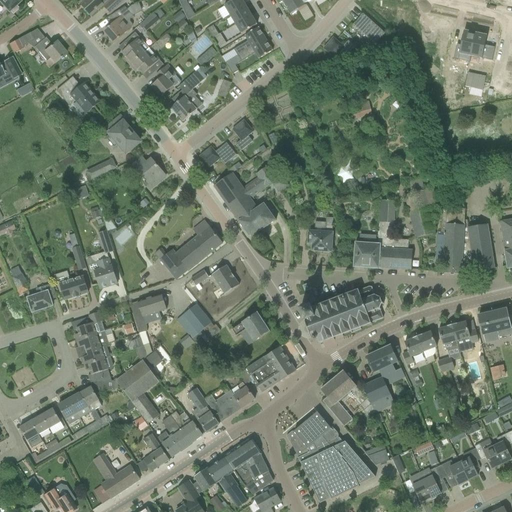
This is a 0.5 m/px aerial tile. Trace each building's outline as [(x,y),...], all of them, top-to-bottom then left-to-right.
[(16,6),(20,2),(18,0),(0,0),(0,3),(8,13),(10,12),(13,15),(19,9),(16,6)] [(86,0),(81,5),(91,17),(103,6),(110,14),(125,1),(124,0),(86,0)] [(230,16),(246,6),(242,0),(234,0),(224,6),(230,16)] [(281,0),(290,15),(290,16),(291,16),(307,6),(306,6),(305,4),(312,0),(313,2),(314,1),(315,0),(281,0)] [(186,2),(183,4),(181,5),(183,9),(189,6),(186,1),(186,2)] [(134,14),(142,10),(138,2),(130,6),(134,14)] [(251,15),(246,6),(230,16),(236,25),(251,15)] [(104,32),(114,43),(131,29),(125,23),(133,16),(125,7),(108,17),(114,23),(104,32)] [(176,16),(180,21),(185,17),(181,11),(176,16)] [(154,13),(146,20),(152,27),(160,20),(154,13)] [(251,15),(236,25),(242,35),(257,25),(251,15)] [(368,20),(363,15),(353,26),(358,31),(368,20)] [(368,20),(358,31),(364,36),(374,24),(368,20)] [(189,27),(184,21),(178,26),(183,32),(189,27)] [(369,40),(379,29),(374,24),(364,36),(369,40)] [(384,34),(379,29),(369,40),(374,45),(384,34)] [(230,53),(234,59),(262,42),(255,30),(241,39),(244,44),(230,53)] [(193,31),(186,36),(193,44),(197,41),(193,31)] [(454,59),(469,63),(476,34),(475,34),(475,33),(466,31),(465,32),(464,31),(461,46),(457,45),(454,59)] [(125,60),(130,66),(150,49),(144,43),(145,43),(140,37),(139,37),(136,33),(126,41),(130,46),(122,53),(127,58),(125,60)] [(22,47),(34,41),(30,34),(18,40),(22,47)] [(221,47),(226,44),(221,34),(215,37),(221,47)] [(476,34),(469,63),(470,63),(471,57),(482,60),(482,59),(492,61),(495,48),(485,46),(487,36),(476,34)] [(46,61),(50,58),(55,64),(66,54),(56,42),(52,46),(46,39),(46,38),(45,38),(34,47),(46,61)] [(333,38),(323,49),(334,59),(339,54),(344,59),(355,47),(348,41),(344,47),(333,38)] [(269,53),(262,42),(234,59),(237,65),(251,56),(255,62),(269,53)] [(206,53),(211,59),(217,54),(212,48),(206,53)] [(155,55),(150,49),(130,66),(136,72),(138,70),(142,75),(150,68),(155,73),(164,65),(160,60),(155,55)] [(0,87),(5,84),(2,79),(10,74),(13,80),(21,76),(12,58),(3,62),(4,63),(0,64),(0,87)] [(175,88),(181,82),(175,75),(176,75),(167,65),(156,75),(161,80),(152,87),(161,97),(173,86),(175,88)] [(183,122),(191,116),(202,105),(195,97),(197,95),(192,90),(201,83),(193,75),(179,87),(186,96),(171,109),(183,122)] [(87,113),(100,102),(85,84),(77,90),(70,81),(57,91),(69,106),(76,100),(87,113)] [(220,88),(228,91),(231,84),(223,81),(220,88)] [(23,88),(26,95),(33,91),(29,84),(23,88)] [(349,121),(368,116),(372,115),(372,113),(369,102),(356,105),(346,107),(349,121)] [(248,137),(253,132),(244,121),(232,130),(241,142),(236,146),(240,151),(252,142),(248,137)] [(131,131),(124,123),(104,139),(111,148),(112,146),(115,149),(119,146),(126,154),(140,142),(134,136),(135,135),(132,131),(131,131)] [(236,155),(226,144),(216,153),(215,153),(220,160),(224,165),(236,155)] [(215,153),(216,153),(211,147),(199,157),(209,169),(220,160),(215,153)] [(149,191),(166,176),(164,177),(161,172),(162,171),(161,171),(160,172),(157,168),(158,167),(151,159),(147,163),(142,158),(133,165),(148,183),(145,185),(149,191)] [(116,169),(112,160),(88,173),(92,181),(116,169)] [(291,172),(297,169),(293,161),(287,165),(291,172)] [(253,197),(282,177),(273,163),(256,175),(258,178),(243,189),(233,175),(215,188),(250,239),(260,232),(254,222),(257,220),(254,214),(251,216),(250,214),(249,215),(241,204),(252,196),(253,197)] [(436,234),(425,190),(422,180),(410,183),(412,194),(405,196),(416,239),(436,234)] [(85,187),(72,191),(75,201),(88,197),(85,187)] [(254,199),(253,197),(252,196),(241,204),(249,215),(250,214),(251,216),(254,214),(257,220),(254,222),(260,232),(276,221),(264,204),(256,210),(250,202),(254,199)] [(146,199),(139,204),(143,209),(150,204),(146,199)] [(379,245),(361,244),(357,244),(355,267),(378,269),(411,271),(412,251),(409,250),(409,240),(398,240),(398,239),(393,238),(395,202),(382,201),(379,245)] [(108,232),(116,229),(102,208),(100,209),(101,210),(103,217),(108,232)] [(462,274),(465,220),(465,210),(442,209),(441,233),(438,232),(436,263),(444,263),(443,273),(444,273),(450,273),(455,274),(461,274),(462,274)] [(99,211),(93,213),(95,219),(103,217),(101,210),(99,211)] [(326,218),(326,223),(315,222),(315,232),(309,232),(308,245),(313,245),(312,251),(323,252),(323,254),(329,254),(329,252),(331,252),(334,218),(326,218)] [(511,268),(511,219),(500,222),(500,224),(501,224),(508,269),(511,268)] [(472,272),(475,272),(468,228),(467,221),(465,220),(462,274),(472,275),(472,272)] [(12,221),(9,222),(0,227),(0,226),(0,237),(5,235),(6,237),(13,233),(12,231),(15,230),(12,221)] [(209,228),(205,222),(193,231),(198,237),(176,254),(173,250),(161,260),(176,280),(188,271),(189,271),(223,244),(210,228),(209,228)] [(475,272),(495,269),(487,225),(468,228),(475,272)] [(110,241),(107,231),(99,234),(102,243),(110,241)] [(83,260),(79,247),(73,250),(77,262),(83,260)] [(97,279),(97,280),(100,290),(118,284),(112,266),(111,266),(109,259),(97,263),(99,268),(92,270),(95,280),(97,279)] [(19,293),(29,289),(19,266),(9,270),(19,293)] [(225,295),(239,286),(232,274),(227,266),(212,275),(225,295)] [(206,272),(205,271),(191,280),(196,287),(209,278),(208,276),(208,277),(205,273),(206,272)] [(88,294),(83,277),(70,281),(67,272),(55,276),(57,282),(60,292),(63,291),(66,301),(74,298),(74,299),(80,297),(80,296),(88,294)] [(53,306),(48,291),(46,286),(36,289),(38,294),(28,298),(33,313),(34,312),(35,314),(41,312),(40,310),(53,306)] [(374,294),(373,292),(372,288),(369,287),(359,291),(359,289),(358,289),(357,291),(348,294),(348,292),(346,293),(339,296),(337,296),(338,298),(330,301),(330,299),(328,300),(329,302),(321,305),(321,303),(319,303),(320,305),(312,308),(311,306),(300,310),(304,321),(305,321),(311,339),(312,338),(313,340),(315,341),(316,341),(318,344),(333,339),(333,341),(335,340),(334,339),(342,336),(342,337),(344,337),(343,335),(351,332),(351,334),(353,334),(353,333),(360,330),(360,331),(362,330),(361,328),(370,325),(372,326),(373,324),(371,323),(383,319),(380,311),(381,310),(380,309),(382,305),(384,305),(384,303),(382,303),(380,299),(382,298),(381,297),(379,298),(375,296),(375,294),(374,294)] [(201,292),(196,295),(202,308),(207,305),(201,292)] [(144,317),(167,310),(162,295),(138,302),(141,312),(134,314),(133,312),(132,312),(141,338),(143,346),(149,344),(145,332),(147,331),(147,328),(144,317)] [(210,322),(197,305),(183,316),(198,334),(192,339),(194,342),(204,335),(205,334),(214,327),(210,322)] [(506,310),(479,316),(483,335),(484,335),(497,331),(499,337),(504,336),(511,334),(511,327),(510,328),(506,310)] [(75,336),(76,341),(105,332),(102,322),(103,322),(100,313),(89,316),(90,317),(72,323),(74,330),(77,329),(79,334),(75,336)] [(254,342),(270,332),(258,314),(258,313),(232,330),(237,337),(246,330),(254,342)] [(457,324),(452,325),(458,348),(459,353),(474,349),(472,344),(478,342),(475,331),(468,333),(466,322),(465,322),(465,323),(458,325),(457,324)] [(126,335),(134,333),(131,324),(124,326),(126,335)] [(210,340),(221,331),(216,325),(214,327),(205,334),(210,340)] [(446,352),(458,348),(452,325),(447,327),(447,328),(440,330),(440,329),(439,329),(443,345),(444,345),(446,352)] [(87,351),(106,345),(109,344),(105,332),(76,341),(79,348),(86,346),(87,351)] [(436,349),(436,348),(431,332),(430,332),(430,333),(423,336),(423,335),(418,337),(424,352),(426,359),(433,357),(435,354),(435,352),(436,349)] [(192,339),(189,336),(184,340),(190,346),(194,343),(194,342),(192,339)] [(406,342),(405,342),(408,352),(403,354),(407,365),(413,362),(411,357),(424,352),(418,337),(413,339),(406,342)] [(137,348),(143,346),(141,338),(134,340),(137,348)] [(279,380),(279,381),(280,382),(296,371),(289,361),(291,359),(290,357),(297,352),(290,342),(288,343),(280,348),(246,370),(261,392),(279,380)] [(82,358),(84,366),(111,357),(110,357),(106,345),(87,351),(89,356),(82,358)] [(379,371),(382,378),(396,372),(392,365),(398,362),(391,346),(367,357),(374,373),(379,371)] [(145,360),(148,365),(159,357),(155,352),(145,360)] [(91,383),(116,381),(111,381),(108,370),(112,369),(114,366),(111,357),(84,366),(86,371),(90,370),(92,375),(88,376),(90,382),(91,382),(91,383)] [(450,358),(444,360),(447,371),(454,369),(450,358)] [(442,373),(447,371),(444,360),(438,362),(442,373)] [(120,387),(131,401),(136,408),(143,417),(148,424),(160,415),(144,394),(159,383),(143,361),(116,381),(120,387)] [(499,380),(498,377),(504,376),(502,366),(490,369),(493,381),(499,380)] [(418,377),(419,376),(417,370),(411,373),(413,379),(414,378),(415,382),(417,388),(423,386),(421,380),(419,381),(418,377)] [(375,413),(372,407),(343,372),(321,390),(336,408),(332,411),(330,409),(330,410),(344,427),(352,420),(338,403),(350,393),(364,409),(366,417),(375,413)] [(394,404),(382,378),(363,387),(372,407),(375,413),(394,404)] [(91,412),(95,420),(100,417),(96,410),(102,406),(99,401),(93,391),(114,390),(115,389),(117,389),(120,387),(116,381),(91,383),(91,387),(80,394),(91,412)] [(244,383),(231,392),(242,408),(242,409),(255,400),(244,383)] [(223,422),(242,408),(231,392),(226,385),(221,388),(226,395),(217,402),(212,396),(205,400),(209,406),(221,423),(223,422)] [(195,416),(207,433),(219,425),(207,407),(209,406),(205,400),(197,388),(188,395),(200,413),(195,416)] [(80,394),(69,400),(80,419),(81,419),(80,419),(91,412),(80,394)] [(497,403),(500,409),(511,402),(511,401),(509,397),(497,403)] [(70,425),(80,419),(69,400),(58,406),(66,420),(67,419),(70,425)] [(497,411),(500,417),(509,413),(506,407),(497,411)] [(42,415),(50,429),(61,423),(53,409),(42,415)] [(194,441),(195,442),(203,436),(193,423),(185,413),(179,417),(176,413),(162,423),(173,437),(163,444),(173,458),(181,452),(180,451),(194,441)] [(333,431),(317,413),(311,418),(312,418),(298,430),(294,425),(286,432),(289,435),(287,436),(289,442),(290,441),(299,459),(310,483),(312,486),(320,504),(331,498),(332,500),(359,487),(359,485),(375,477),(345,442),(341,444),(337,439),(338,439),(338,438),(338,437),(338,436),(338,435),(338,434),(338,433),(337,433),(335,430),(333,431)] [(495,413),(490,416),(493,421),(498,419),(495,413)] [(31,422),(39,435),(50,429),(42,415),(31,422)] [(101,419),(96,422),(100,429),(111,422),(109,420),(107,415),(101,419)] [(136,422),(142,430),(148,426),(142,418),(136,422)] [(20,428),(28,441),(39,435),(31,422),(30,422),(29,421),(23,424),(24,425),(20,428)] [(89,435),(100,429),(96,422),(85,428),(88,432),(89,435)] [(474,433),(471,426),(465,429),(468,436),(474,433)] [(459,440),(456,433),(449,436),(452,444),(459,440)] [(506,448),(511,444),(511,443),(507,433),(505,434),(497,439),(499,444),(493,447),(502,465),(511,460),(506,448)] [(151,435),(145,439),(143,440),(148,447),(150,446),(154,453),(150,456),(144,460),(151,472),(158,468),(159,468),(169,460),(161,448),(151,435)] [(69,438),(62,442),(65,446),(72,442),(69,438)] [(493,447),(490,439),(475,446),(476,449),(481,460),(486,457),(492,469),(502,465),(493,447)] [(45,446),(48,451),(50,455),(61,448),(59,444),(56,440),(45,446)] [(235,471),(234,472),(240,481),(254,496),(274,481),(260,454),(251,440),(225,457),(235,471)] [(423,445),(426,453),(434,450),(431,442),(423,445)] [(384,446),(365,453),(376,466),(389,461),(384,446)] [(465,460),(459,463),(468,481),(478,476),(476,471),(481,468),(472,450),(463,455),(465,460)] [(36,463),(50,455),(48,451),(38,456),(36,453),(31,455),(36,463)] [(438,464),(434,452),(428,454),(432,466),(438,464)] [(102,486),(111,499),(140,480),(131,466),(117,475),(109,463),(109,462),(104,454),(93,461),(98,470),(99,469),(107,482),(102,486)] [(235,471),(225,457),(224,458),(221,460),(208,469),(207,469),(216,484),(219,482),(227,494),(237,509),(247,502),(238,487),(239,486),(230,474),(234,472),(235,471)] [(458,486),(468,481),(459,463),(454,466),(451,461),(442,465),(447,476),(452,474),(458,486)] [(418,473),(431,499),(441,494),(435,482),(440,479),(435,468),(427,472),(426,470),(418,473)] [(216,484),(207,469),(194,478),(204,492),(216,484)] [(415,492),(421,504),(431,499),(418,473),(409,478),(410,481),(405,483),(410,494),(415,492)] [(26,481),(30,487),(33,492),(37,498),(44,493),(37,483),(33,477),(26,481)] [(189,481),(178,489),(188,504),(176,511),(203,511),(197,502),(201,499),(189,481)] [(74,500),(69,493),(60,498),(54,489),(43,496),(49,506),(50,505),(54,511),(59,509),(60,511),(72,511),(76,510),(71,503),(74,500)] [(281,502),(274,489),(273,490),(254,500),(260,510),(257,511),(272,511),(270,508),(280,503),(281,502)] [(46,511),(40,503),(30,510),(31,511),(46,511)] [(225,509),(222,504),(221,503),(214,508),(216,511),(220,511),(225,509)]
